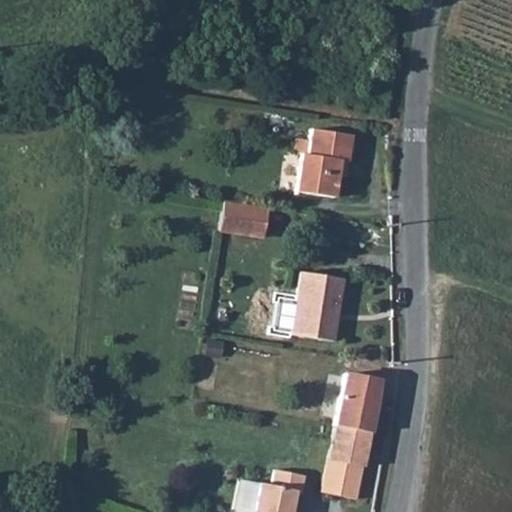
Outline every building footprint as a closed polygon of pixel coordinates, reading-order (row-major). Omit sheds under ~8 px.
[(298,148),(293,186),(335,193),(341,155),(348,156),(352,132),(310,127),(306,149),(298,148)] [(222,200),(218,226),(261,232),(265,206),(222,200)] [(301,270),(289,333),(330,337),(339,275),(301,270)] [(343,375),(333,424),(368,432),(373,408),(374,382),(343,375)] [(333,424),(319,491),(353,498),(368,432),(333,424)] [(288,511),(292,495),(298,496),(302,478),(275,472),(272,485),(259,482),(252,511),(288,511)]
